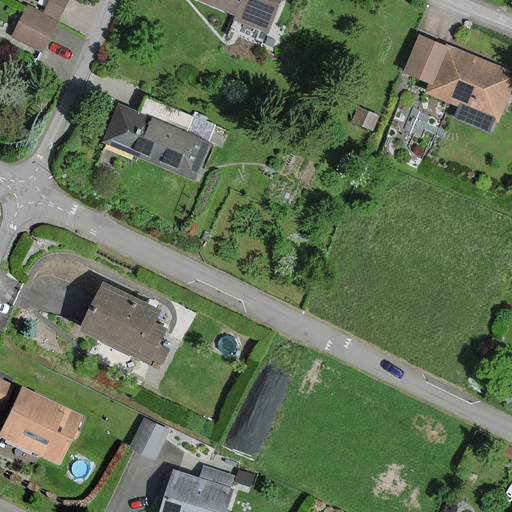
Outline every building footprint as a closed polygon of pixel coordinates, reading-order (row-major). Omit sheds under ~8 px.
[(63,17),(70,0),(51,0),(47,10),(63,17)] [(202,0),(274,31),(288,0),(202,0)] [(58,19),(30,4),(13,36),(40,51),(58,19)] [(448,47),(420,35),(405,70),(434,82),(448,47)] [(511,71),(451,47),(432,92),(499,119),(511,87),(511,71)] [(106,141),(195,178),(210,143),(121,106),(106,141)] [(159,311),(105,285),(83,329),(159,365),(167,349),(158,345),(166,329),(153,323),(159,311)] [(16,387),(0,379),(0,408),(6,411),(16,387)] [(83,419),(21,391),(0,437),(62,465),(83,419)] [(173,429),(149,419),(135,451),(159,461),(173,429)] [(205,479),(181,470),(165,511),(234,511),(241,496),(233,493),(238,479),(209,468),(205,479)]
